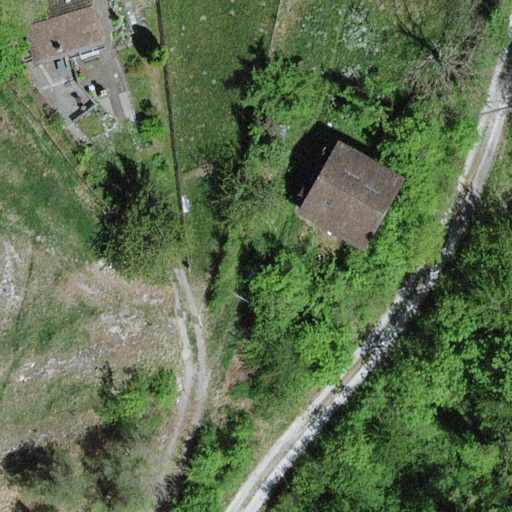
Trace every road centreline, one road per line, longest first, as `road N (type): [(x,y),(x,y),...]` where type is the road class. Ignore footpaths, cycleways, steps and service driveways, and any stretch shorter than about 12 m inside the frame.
road 1 (track): [(511,43),(489,127),(444,233),(377,342),(284,442),(238,511)]
road 2 (track): [(172,268),(192,392),(162,511)]
